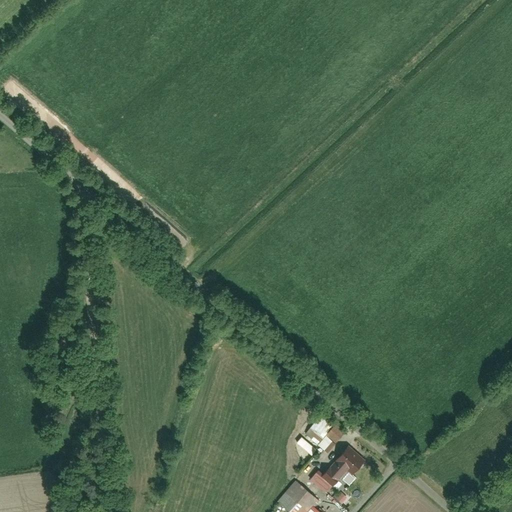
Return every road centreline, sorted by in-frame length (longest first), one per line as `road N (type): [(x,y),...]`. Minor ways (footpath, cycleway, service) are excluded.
road 1 (residential): [(0,117),(452,511)]
road 2 (unknown): [(80,187),(103,511)]
